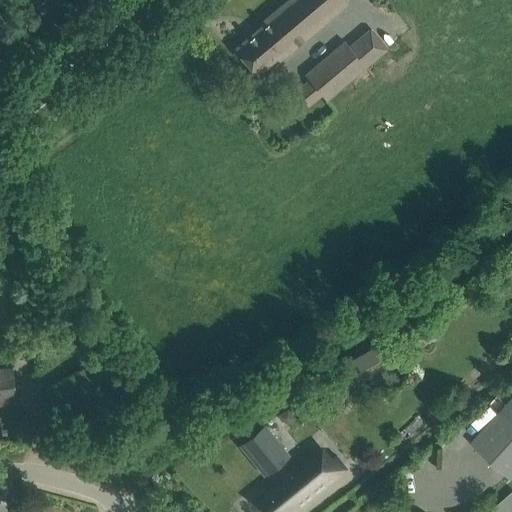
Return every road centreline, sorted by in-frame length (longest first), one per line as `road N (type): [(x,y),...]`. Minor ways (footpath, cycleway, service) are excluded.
road 1 (track): [(511,231),(90,492)]
road 2 (secondary): [(0,112),(131,0)]
road 3 (residential): [(131,511),(90,492),(0,471)]
